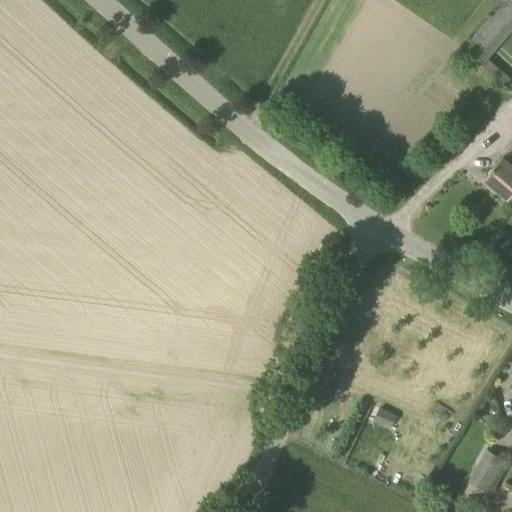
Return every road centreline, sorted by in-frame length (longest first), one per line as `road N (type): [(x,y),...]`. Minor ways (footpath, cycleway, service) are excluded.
road 1 (unclassified): [(375,229),(247,132),(98,0)]
road 2 (unclassified): [(254,511),(375,229)]
road 3 (unclassified): [(511,298),(375,229)]
